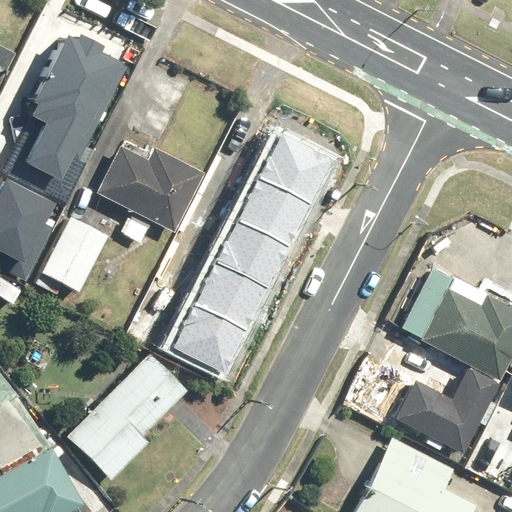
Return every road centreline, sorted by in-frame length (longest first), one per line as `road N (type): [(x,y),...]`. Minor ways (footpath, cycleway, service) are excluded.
road 1 (residential): [(449,80),(264,437),(212,511)]
road 2 (secondary): [(294,0),(449,80)]
